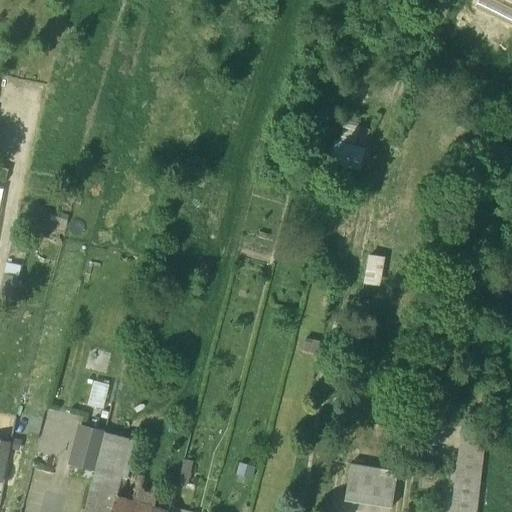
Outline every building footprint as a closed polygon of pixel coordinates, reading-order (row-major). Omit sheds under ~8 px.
[(109,511),(114,495),(170,511),(177,486),(128,473),(138,433),(107,425),(84,511),(109,511)] [(81,426),(71,463),(94,468),(104,432),(81,426)] [(476,511),(485,434),(460,432),(451,511),(476,511)] [(12,442),(0,439),(0,480),(2,481),(12,442)] [(354,450),(353,459),(373,462),(375,453),(354,450)] [(185,459),(179,482),(189,484),(194,461),(185,459)] [(255,467),(240,463),(237,475),(252,478),(255,467)] [(397,470),(350,463),(345,499),(391,507),(397,470)] [(170,511),(114,495),(109,511),(170,511)]
